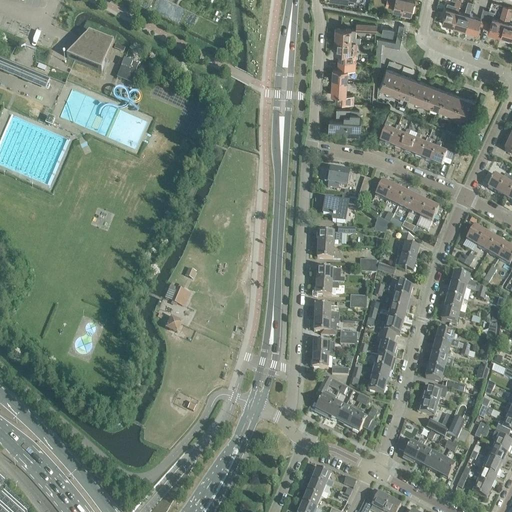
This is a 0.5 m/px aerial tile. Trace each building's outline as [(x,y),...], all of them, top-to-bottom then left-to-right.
[(409,17),(409,14),(411,14),(414,1),(410,0),(387,0),(386,7),(393,8),(393,10),(401,12),(400,15),(409,17)] [(442,23),(454,26),(458,11),(457,11),(460,0),(450,0),(451,1),(455,2),(452,10),(446,8),(442,23)] [(458,11),(454,26),(465,30),(469,15),(472,3),(467,2),(464,13),(458,11)] [(488,32),(500,36),(508,7),(507,7),(503,6),(499,20),(492,18),(494,12),(488,11),(484,26),(489,28),(488,32)] [(511,37),(511,23),(508,23),(511,13),(511,8),(508,7),(507,7),(508,7),(500,36),(511,39),(511,37)] [(484,26),(488,11),(483,9),(480,18),(469,15),(465,30),(477,33),(479,25),(484,26)] [(335,28),(334,41),(351,42),(359,42),(360,37),(356,37),(356,31),(376,32),(376,24),(356,23),(355,30),(351,29),(335,28)] [(392,37),(393,30),(382,28),(381,35),(392,37)] [(72,52),(67,58),(75,62),(101,72),(114,42),(113,42),(112,44),(89,34),(76,50),(75,50),(73,52),(72,52)] [(338,61),(355,62),(356,54),(350,54),(351,42),(334,41),(334,53),(338,53),(338,61)] [(125,48),(116,44),(114,49),(123,53),(125,48)] [(0,69),(46,88),(49,79),(0,58),(0,69)] [(117,79),(131,84),(138,66),(124,60),(117,79)] [(347,83),(347,70),(355,70),(355,62),(338,61),(337,69),(333,69),(332,82),(347,83)] [(385,95),(392,97),(401,74),(386,69),(379,87),(386,90),(385,95)] [(402,96),(409,98),(416,80),(401,74),(392,97),(400,100),(402,96)] [(414,105),(422,108),(430,85),(416,80),(409,98),(416,101),(414,105)] [(346,95),(347,83),(332,82),(331,95),(336,95),(335,103),(352,104),(353,96),(346,95)] [(431,107),(438,109),(445,91),(430,85),(422,108),(429,111),(431,107)] [(451,119),(459,96),(445,91),(438,109),(445,112),(443,116),(451,119)] [(467,120),(474,102),(459,96),(451,119),(458,122),(460,117),(467,120)] [(329,129),(329,131),(360,133),(361,122),(359,122),(360,115),(360,111),(351,110),(337,109),(336,121),(329,120),(329,123),(331,123),(329,129)] [(380,143),(390,147),(396,133),(394,133),(388,130),(390,124),(386,123),(384,129),(385,129),(380,143)] [(406,137),(404,137),(398,134),(400,129),(396,127),(394,133),(396,133),(390,147),(400,151),(406,137)] [(406,131),(404,137),(406,137),(400,151),(411,155),(416,141),(414,141),(408,138),(411,133),(406,131)] [(411,155),(421,159),(426,145),(424,145),(418,142),(421,137),(417,135),(414,141),(416,141),(411,155)] [(421,159),(431,163),(437,150),(435,149),(428,146),(431,141),(427,139),(424,145),(426,145),(421,159)] [(447,154),(439,150),(441,145),(437,143),(435,149),(437,150),(431,163),(441,167),(447,154)] [(328,183),(346,187),(349,173),(331,170),(328,183)] [(497,194),(504,182),(506,183),(509,177),(505,175),(502,180),(495,176),(487,189),(497,194)] [(358,197),(365,199),(371,181),(364,178),(358,197)] [(381,200),(386,202),(393,188),(382,182),(375,197),(381,200)] [(497,194),(506,200),(511,190),(511,185),(511,186),(506,183),(504,182),(497,194)] [(397,208),(404,193),(393,188),(386,202),(397,208)] [(404,193),(397,208),(409,213),(416,198),(404,193)] [(348,205),(362,208),(363,199),(351,197),(343,195),(342,195),(341,204),(325,201),(322,216),(333,218),(332,222),(344,224),(348,205)] [(427,204),(416,198),(409,213),(420,218),(427,204)] [(427,204),(420,218),(431,224),(433,219),(435,216),(438,209),(427,204)] [(390,221),(393,216),(388,213),(385,218),(390,221)] [(387,230),(389,226),(389,225),(379,220),(378,219),(373,234),(386,235),(387,230)] [(389,225),(395,228),(398,222),(392,219),(389,225)] [(476,247),(485,233),(474,227),(466,241),(476,247)] [(318,235),(317,248),(333,249),(340,249),(341,237),(354,238),(354,232),(338,231),(338,236),(334,236),(318,235)] [(487,254),(495,240),(485,233),(476,247),(487,254)] [(398,257),(416,262),(419,249),(411,247),(413,239),(407,236),(402,235),(397,255),(398,256),(398,257)] [(487,254),(498,260),(506,246),(495,240),(487,254)] [(511,262),(511,249),(506,246),(498,260),(509,267),(511,262)] [(332,261),(333,249),(317,248),(317,260),(332,261)] [(457,261),(462,264),(466,257),(461,254),(457,261)] [(462,264),(469,268),(475,258),(470,255),(468,258),(466,257),(462,264)] [(395,267),(399,268),(398,269),(413,273),(416,262),(398,257),(395,267)] [(393,276),(395,270),(378,265),(377,271),(393,276)] [(488,275),(492,277),(496,271),(492,268),(488,275)] [(193,280),(196,273),(188,270),(185,277),(193,280)] [(340,272),(332,272),(316,271),(315,284),(338,285),(338,286),(343,286),(343,281),(339,280),(340,272)] [(454,274),(450,286),(466,290),(474,292),(477,293),(484,295),(486,290),(475,287),(476,286),(468,283),(469,278),(454,274)] [(492,277),(488,275),(484,281),(488,284),(490,281),(492,277)] [(330,298),(331,291),(337,292),(338,286),(338,285),(315,284),(315,297),(330,298)] [(397,284),(396,290),(389,288),(387,295),(394,297),(409,301),(413,288),(397,284)] [(447,298),(463,302),(466,290),(450,286),(447,298)] [(169,289),(166,298),(168,299),(167,300),(172,302),(180,306),(184,308),(190,294),(178,289),(176,292),(175,291),(169,289)] [(350,305),(366,305),(367,298),(350,297),(350,305)] [(391,308),(406,313),(409,301),(394,297),(391,308)] [(447,298),(444,310),(459,314),(463,302),(447,298)] [(506,300),(499,298),(497,306),(504,308),(506,300)] [(314,308),(314,321),(338,322),(338,315),(330,314),(330,309),(314,308)] [(388,320),(403,324),(406,313),(391,308),(388,320)] [(459,314),(444,310),(441,322),(456,326),(459,314)] [(171,319),(166,329),(176,334),(180,325),(181,324),(171,319)] [(382,324),(379,336),(395,341),(396,335),(400,336),(403,324),(388,320),(386,325),(382,324)] [(313,334),(320,334),(320,337),(332,338),(335,335),(335,327),(337,325),(338,322),(314,321),(313,334)] [(494,340),(496,340),(497,327),(497,326),(490,325),(487,338),(494,340)] [(435,344),(450,348),(457,350),(458,343),(452,342),(454,335),(438,331),(435,344)] [(341,333),(340,341),(356,341),(357,334),(341,333)] [(377,343),(381,344),(378,356),(393,360),(397,348),(393,347),(395,341),(379,336),(377,343)] [(507,340),(499,336),(498,345),(503,347),(507,340)] [(450,348),(435,344),(431,356),(447,360),(450,348)] [(312,358),(328,359),(329,345),(313,345),(312,358)] [(375,368),(390,372),(393,360),(378,356),(375,368)] [(431,356),(428,368),(444,372),(450,373),(453,362),(447,360),(431,356)] [(328,371),(328,359),(312,358),(312,370),(328,371)] [(491,371),(503,377),(503,376),(504,375),(506,370),(493,365),(491,371)] [(375,368),(371,380),(387,384),(390,372),(375,368)] [(441,383),(444,372),(428,368),(425,379),(441,383)] [(477,368),(474,380),(485,383),(488,371),(477,368)] [(361,371),(355,369),(353,375),(359,377),(361,371)] [(511,373),(506,370),(504,375),(503,376),(511,380),(511,373)] [(350,385),(356,387),(359,377),(353,375),(350,385)] [(340,390),(342,386),(326,378),(319,391),(325,394),(330,385),(340,390)] [(384,395),(387,384),(371,380),(368,391),(384,395)] [(445,389),(463,393),(465,387),(457,385),(457,384),(447,382),(445,389)] [(489,382),(485,394),(490,396),(496,384),(489,382)] [(426,390),(423,403),(438,407),(440,399),(445,400),(446,396),(426,390)] [(326,417),(333,403),(322,397),(315,411),(326,417)] [(364,398),(361,404),(366,407),(369,401),(364,398)] [(481,406),(482,406),(482,407),(487,409),(487,408),(489,402),(483,399),(481,406)] [(197,405),(191,402),(188,409),(194,412),(197,405)] [(326,417),(337,422),(344,409),(333,403),(326,417)] [(417,414),(420,414),(434,418),(438,407),(423,403),(422,407),(419,407),(417,414)] [(344,409),(337,422),(348,428),(358,410),(352,407),(350,411),(344,409)] [(478,417),(483,419),(485,415),(490,417),(493,411),(487,408),(487,409),(482,407),(479,413),(478,417)] [(368,418),(362,415),(363,413),(358,410),(348,428),(359,434),(362,429),(372,433),(377,424),(373,422),(378,413),(372,410),(368,418)] [(462,429),(462,428),(464,423),(453,418),(451,424),(462,429)] [(508,438),(511,433),(511,420),(507,418),(504,425),(500,423),(496,432),(508,438)] [(430,421),(426,428),(445,438),(446,435),(448,430),(430,421)] [(459,434),(462,429),(451,424),(448,429),(459,434)] [(485,439),(488,433),(490,429),(480,425),(476,435),(485,439)] [(448,429),(448,430),(446,435),(457,440),(459,434),(448,429)] [(430,432),(427,439),(432,441),(435,435),(430,432)] [(511,449),(510,448),(511,444),(507,442),(508,438),(496,432),(492,440),(496,442),(493,449),(507,455),(509,456),(511,449)] [(411,461),(415,463),(422,449),(425,442),(420,439),(417,446),(411,443),(402,459),(410,463),(411,461)] [(445,448),(449,450),(453,444),(448,442),(445,448)] [(397,450),(403,453),(406,447),(400,443),(397,450)] [(422,449),(415,463),(426,469),(433,454),(422,449)] [(493,449),(488,460),(502,467),(507,455),(493,449)] [(13,462),(3,454),(2,454),(6,457),(14,464),(19,469),(25,474),(34,484),(46,498),(57,511),(59,511),(57,510),(45,495),(35,484),(26,474),(20,468),(13,462)] [(444,460),(433,454),(426,469),(437,474),(444,460)] [(496,478),(502,467),(488,460),(483,458),(481,463),(486,465),(483,471),(483,472),(496,478)] [(166,511),(170,507),(181,488),(197,460),(197,459),(194,464),(172,501),(166,511),(165,511),(166,511)] [(437,474),(448,480),(455,466),(444,460),(437,474)] [(331,475),(317,470),(315,469),(312,476),(314,477),(313,481),(326,487),(332,489),(334,484),(328,482),(331,475)] [(462,476),(467,478),(470,471),(465,469),(462,476)] [(480,476),(478,483),(491,489),(496,478),(483,472),(483,471),(478,469),(476,474),(480,476)] [(467,478),(462,476),(457,487),(462,489),(467,478)] [(356,482),(347,478),(344,485),(353,489),(356,482)] [(321,498),(326,487),(313,481),(308,492),(321,498)] [(491,489),(478,483),(472,494),(486,501),(491,489)] [(303,504),(316,510),(321,498),(308,492),(303,504)] [(350,497),(345,495),(340,493),(338,499),(347,503),(350,497)] [(369,511),(372,508),(379,511),(383,511),(390,501),(379,495),(374,504),(368,501),(362,511),(369,511)] [(397,511),(401,506),(390,501),(383,511),(397,511)]
